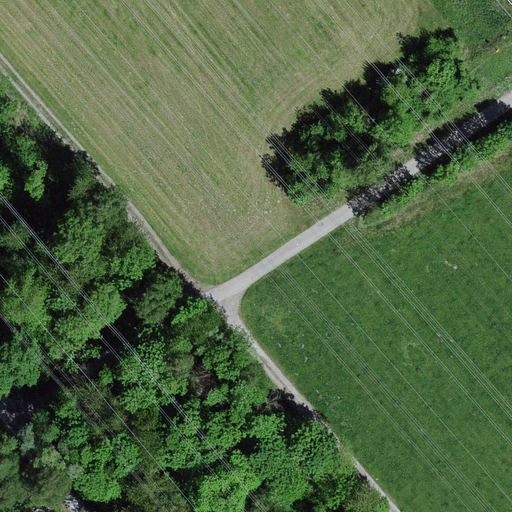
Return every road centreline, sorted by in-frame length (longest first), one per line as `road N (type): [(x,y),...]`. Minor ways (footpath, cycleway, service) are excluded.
road 1 (track): [(8,417),(168,315),(219,298),(511,97)]
road 2 (unknown): [(246,511),(214,442),(212,394),(240,361),(219,298)]
road 3 (track): [(85,511),(0,407)]
